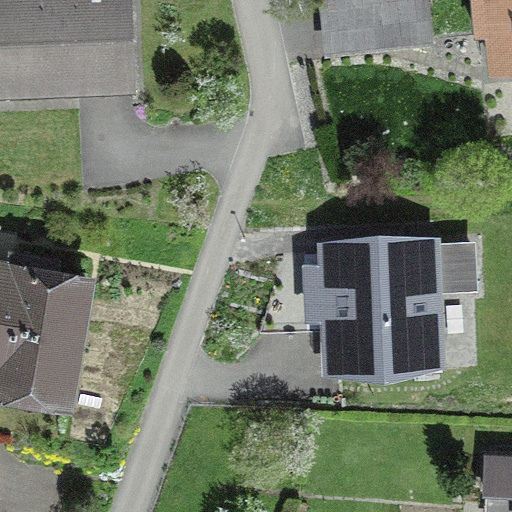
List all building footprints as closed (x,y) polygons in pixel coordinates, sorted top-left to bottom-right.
[(0,0),(0,97),(128,92),(124,0),(0,0)] [(416,0),(380,0),(385,43),(421,40),(416,0)] [(511,0),(469,0),(473,36),(487,35),(490,71),(511,69),(511,0)] [(446,360),(440,228),(320,233),(321,255),(303,256),(306,324),(324,323),(326,365),(446,360)] [(62,398),(65,383),(83,281),(50,275),(52,262),(10,255),(7,270),(0,268),(0,372),(15,375),(27,392),(62,398)] [(511,511),(511,460),(484,459),(481,511),(511,511)]
